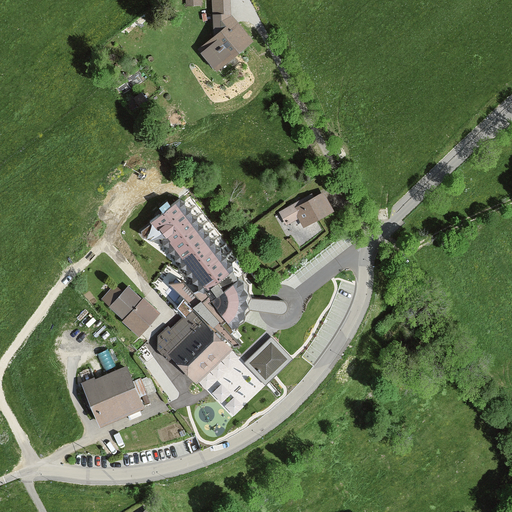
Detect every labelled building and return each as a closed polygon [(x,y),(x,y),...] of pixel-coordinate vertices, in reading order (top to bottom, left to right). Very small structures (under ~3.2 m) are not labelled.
[(211,0),(212,41),(233,27),(232,0),(211,0)] [(212,41),(200,49),(216,72),(253,46),(238,23),(233,27),(212,41)] [(342,215),(331,195),(309,207),(307,204),(287,215),(294,229),(307,222),(313,231),(342,215)] [(250,291),(247,283),(238,275),(181,209),(154,233),(211,297),(196,309),(160,343),(197,383),(233,349),(226,341),(242,327),(249,316),(251,301),(250,291)] [(161,314),(129,286),(109,310),(141,337),(161,314)] [(324,323),(317,313),(253,355),(270,382),(292,368),(281,352),(324,323)] [(145,409),(128,366),(84,385),(101,427),(145,409)]
